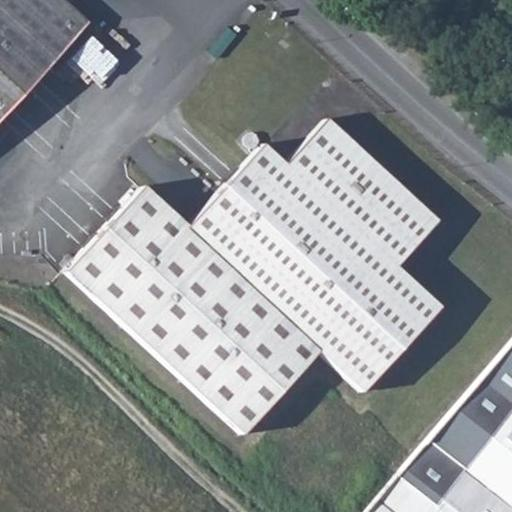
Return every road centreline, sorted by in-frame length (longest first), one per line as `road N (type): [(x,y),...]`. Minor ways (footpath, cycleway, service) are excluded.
road 1 (track): [(238,511),(61,348),(0,314)]
road 2 (unclassified): [(511,184),(303,0)]
